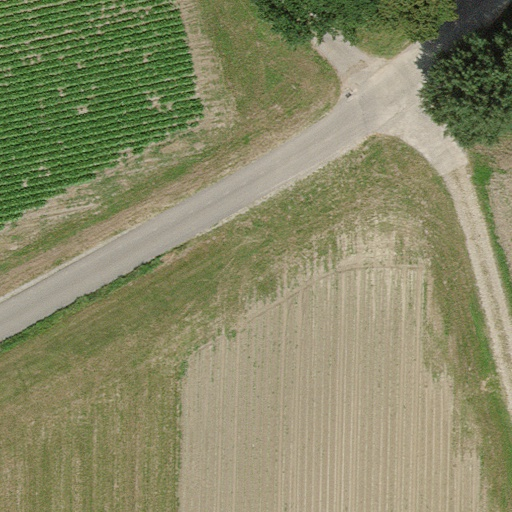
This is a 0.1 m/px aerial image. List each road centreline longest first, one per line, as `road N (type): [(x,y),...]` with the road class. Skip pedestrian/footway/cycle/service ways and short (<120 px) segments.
road 1 (unclassified): [(485,0),(399,95),(0,334)]
road 2 (track): [(399,95),(461,172),(511,356)]
road 3 (track): [(399,95),(293,0)]
